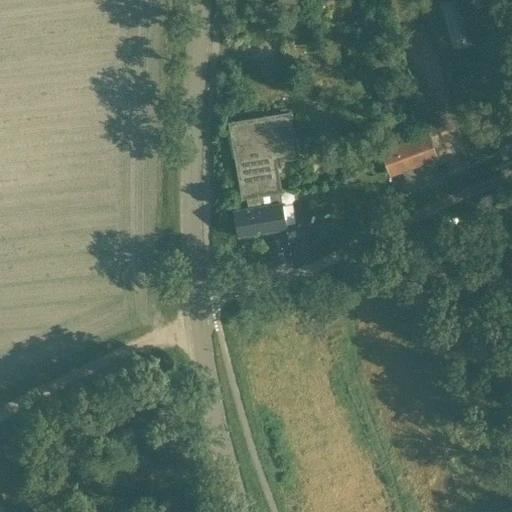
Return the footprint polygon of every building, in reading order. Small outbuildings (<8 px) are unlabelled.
[(459,0),(443,0),(442,0),(452,47),(469,43),(459,0)] [(406,104),(394,83),(380,91),(391,112),(406,104)] [(511,103),(511,92),(502,95),(506,105),(511,103)] [(289,111),(233,122),(234,124),(238,147),(237,147),(238,148),(246,194),(245,194),(246,196),(248,195),(248,197),(281,191),(283,191),(277,158),(288,156),(286,141),(298,139),(298,143),(332,137),(326,111),(290,118),(289,111)] [(381,149),(391,176),(439,159),(429,132),(381,149)] [(250,207),(234,210),(238,235),(287,227),(281,191),(248,197),(250,207)]
